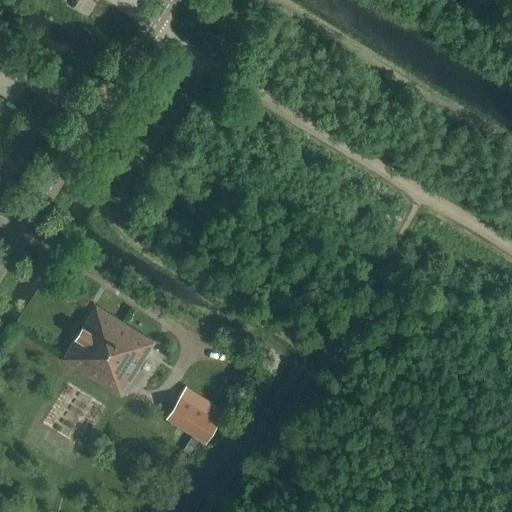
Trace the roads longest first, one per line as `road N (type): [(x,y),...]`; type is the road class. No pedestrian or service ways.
road 1 (track): [(511,246),(155,24)]
road 2 (unclassified): [(0,267),(171,0)]
